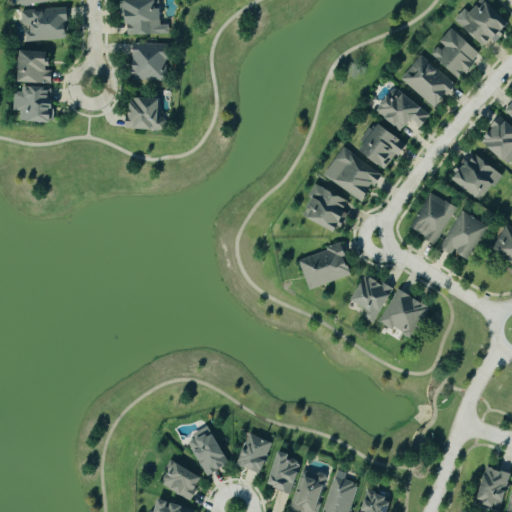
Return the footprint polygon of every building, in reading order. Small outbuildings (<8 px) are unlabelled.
[(157,0),(126,1),(127,36),(169,34),(168,25),(160,25),(158,0),(157,0)] [(455,20),(484,48),(492,39),(496,43),(511,26),(484,0),(481,0),(469,13),(465,9),(455,20)] [(69,39),(67,8),(21,11),(23,43),(69,39)] [(430,57),(463,79),(481,52),(448,29),(438,45),(430,57)] [(171,61),(172,45),(133,44),(132,82),(166,83),(167,61),(171,61)] [(19,83),(52,84),(52,70),(50,70),(51,52),(20,51),(19,83)] [(456,88),(421,56),(400,78),(435,110),(456,88)] [(399,134),(414,120),(420,128),(429,120),(401,88),(377,109),(399,134)] [(15,89),(14,102),(21,102),(20,122),(54,123),(55,100),(49,100),(50,90),(15,89)] [(166,131),(166,114),(161,114),(161,100),(128,99),(127,130),(166,131)] [(509,166),(511,162),(511,127),(501,118),(481,142),(509,166)] [(359,155),(388,168),(395,154),(402,157),(409,142),(372,125),(364,143),(365,143),(359,155)] [(324,178),(365,202),(382,173),(341,149),(324,178)] [(502,174),(470,153),(452,180),(483,202),(502,174)] [(303,218),(337,234),(352,203),(315,185),(309,198),(312,199),(303,218)] [(438,244),(455,207),(428,194),(411,231),(438,244)] [(468,261),(488,228),(462,211),(439,249),(451,256),(454,252),(468,261)] [(490,251),(511,264),(511,228),(506,225),(490,251)] [(298,261),(310,291),(353,275),(341,245),(298,261)] [(375,326),(393,290),(367,276),(353,302),(367,309),(362,320),(375,326)] [(414,340),(430,307),(396,290),(380,324),(414,340)] [(187,440),(206,478),(230,466),(210,428),(187,440)] [(274,444),(250,434),(237,465),(261,475),(274,444)] [(291,455),(279,452),(270,488),(292,494),(300,464),(289,462),(291,455)] [(203,477),(170,462),(159,486),(192,501),(203,477)] [(500,511),(511,474),(486,468),(478,501),(482,503),(481,509),(493,511),(500,511)] [(295,511),(318,511),(327,476),(301,470),(291,511),(295,511)] [(351,511),(359,484),(345,481),(347,474),(336,471),(324,511),(351,511)] [(366,492),(359,511),(388,511),(392,500),(366,492)] [(194,511),(195,509),(158,501),(155,511),(150,511),(148,511),(147,511),(194,511)]
